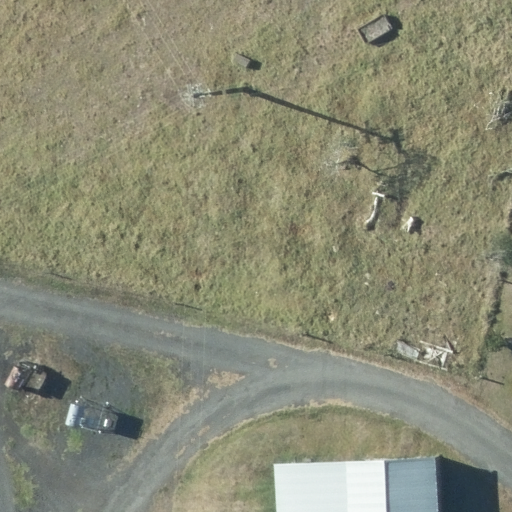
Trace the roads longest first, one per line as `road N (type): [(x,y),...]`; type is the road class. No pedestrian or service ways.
road 1 (track): [(12,323),(83,318),(216,371),(511,412)]
road 2 (track): [(51,511),(17,451),(12,323)]
road 3 (track): [(114,511),(138,497),(216,371)]
